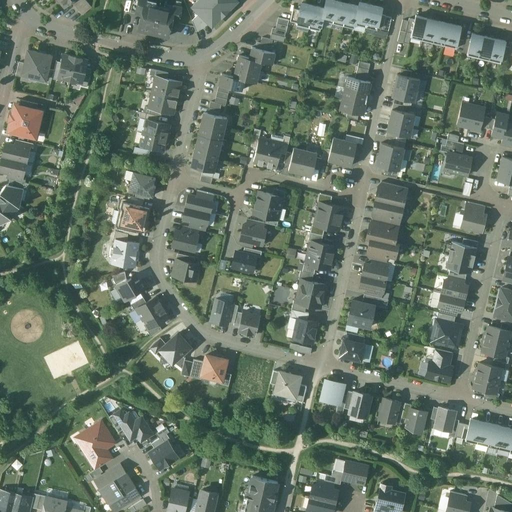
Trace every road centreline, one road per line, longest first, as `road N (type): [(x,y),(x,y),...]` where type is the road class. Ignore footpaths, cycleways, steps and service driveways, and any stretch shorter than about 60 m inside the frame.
road 1 (residential): [(318,364),(209,338),(184,314),(157,266),(173,179)]
road 2 (residential): [(457,397),(503,203)]
road 3 (residential): [(400,0),(362,176)]
road 4 (residential): [(360,197),(318,364)]
road 5 (residential): [(29,20),(115,47),(196,59)]
road 6 (residential): [(457,397),(318,364)]
road 7 (residential): [(173,179),(196,59)]
